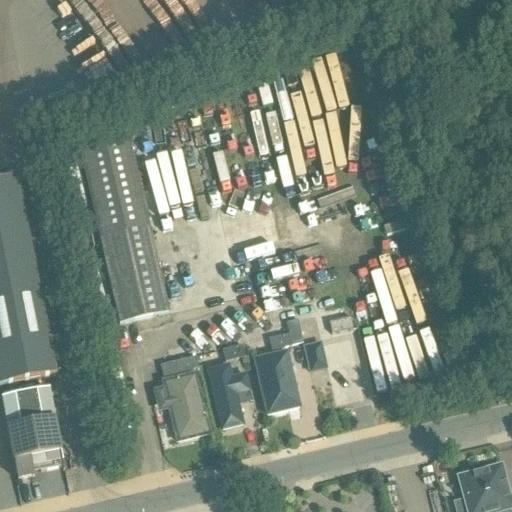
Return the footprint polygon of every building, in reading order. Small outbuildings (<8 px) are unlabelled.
[(133,120),(123,123),(129,145),(139,141),(133,120)] [(128,139),(79,151),(119,327),(168,316),(128,139)] [(368,192),(391,185),(387,173),(364,180),(368,192)] [(16,181),(0,184),(0,388),(56,377),(16,181)] [(80,201),(71,203),(79,242),(89,240),(80,201)] [(342,306),(322,312),(325,323),(346,318),(342,306)] [(350,320),(328,325),(331,337),(352,332),(350,320)] [(297,321),(285,324),(288,337),(289,341),(290,347),(303,345),(297,321)] [(288,337),(268,342),(271,353),(291,349),(288,337)] [(241,348),(221,353),(224,365),(244,360),(241,348)] [(285,355),(254,362),(267,418),(299,410),(285,355)] [(194,359),(159,368),(162,379),(197,371),(194,359)] [(293,379),(305,376),(301,360),(289,363),(293,379)] [(231,368),(207,374),(222,437),(245,431),(238,401),(252,397),(248,377),(234,381),(231,368)] [(165,402),(156,404),(159,418),(169,416),(177,450),(213,441),(197,377),(161,385),(165,402)] [(48,394),(1,403),(13,466),(14,465),(17,483),(33,480),(29,462),(37,461),(40,475),(63,471),(48,394)] [(237,439),(221,444),(225,457),(241,452),(237,439)] [(463,501),(452,504),(454,511),(510,511),(511,511),(500,469),(457,480),(463,501)]
